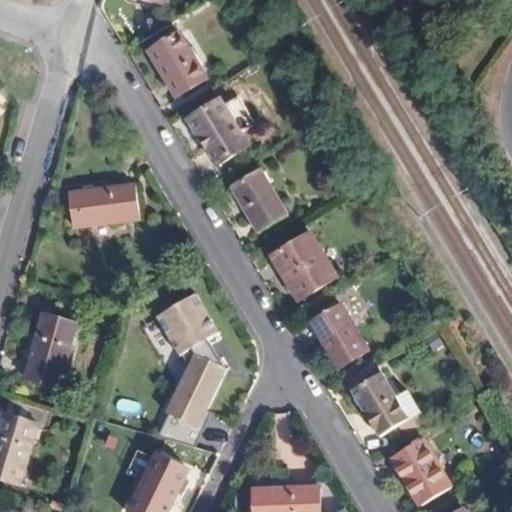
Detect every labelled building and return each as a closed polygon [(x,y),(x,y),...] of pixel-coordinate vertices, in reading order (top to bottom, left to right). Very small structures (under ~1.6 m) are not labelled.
[(173,0),(132,0),(171,12),(173,0)] [(212,82),(187,29),(151,52),(174,101),(212,82)] [(252,155),(221,100),(186,122),(211,173),(252,155)] [(292,218),(262,169),(228,186),(258,236),(292,218)] [(148,223),(139,184),(70,193),(74,233),(148,223)] [(346,282),(313,235),(270,255),(298,305),(346,282)] [(221,334),(197,295),(157,319),(181,358),(221,334)] [(371,353),(348,302),(310,325),(336,374),(371,353)] [(64,399),(84,326),(45,313),(25,386),(64,399)] [(204,431),(234,372),(196,354),(164,411),(204,431)] [(423,417),(392,365),(351,394),(379,445),(423,417)] [(0,484),(26,492),(44,423),(5,413),(0,425),(0,484)] [(278,460),(299,457),(292,414),(272,417),(278,460)] [(458,491),(428,436),(393,461),(422,506),(458,491)] [(177,511),(200,460),(162,447),(131,511),(177,511)] [(253,511),(323,511),(327,485),(252,490),(253,511)]
